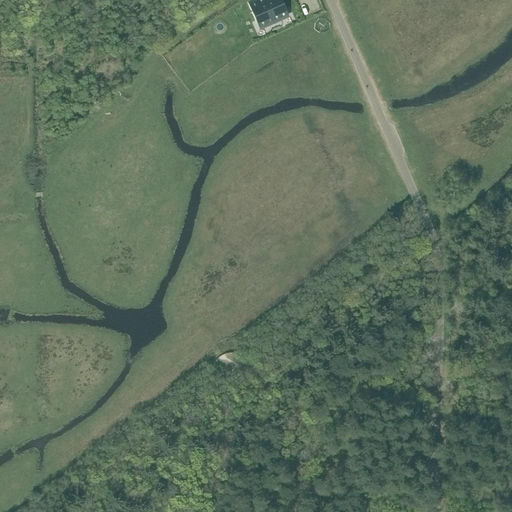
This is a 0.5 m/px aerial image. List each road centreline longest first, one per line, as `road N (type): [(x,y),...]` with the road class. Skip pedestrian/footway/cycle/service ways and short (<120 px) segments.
road 1 (unclassified): [(431,511),(434,243),(330,0)]
road 2 (track): [(226,0),(155,51),(117,99),(63,142),(42,193),(29,191),(23,175),(27,64),(0,62)]
